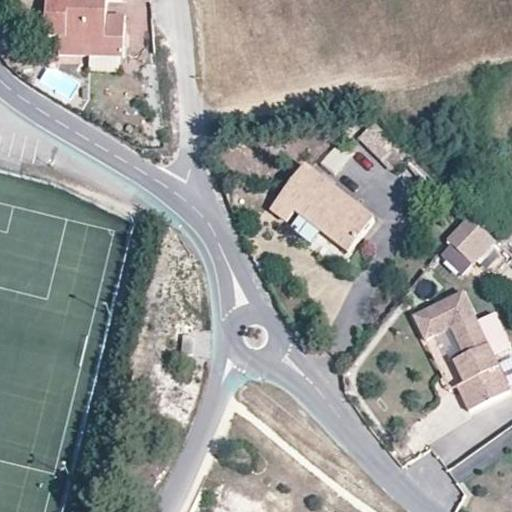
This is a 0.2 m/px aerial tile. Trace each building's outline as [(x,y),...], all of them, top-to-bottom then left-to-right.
[(107,18),(107,0),(105,0),(46,0),(45,38),(60,39),(59,57),(90,58),(91,50),(124,52),(125,24),(106,23),(107,18)] [(124,60),(124,52),(91,50),(90,58),(124,60)] [(381,162),(397,146),(376,124),(360,140),(381,162)] [(162,144),(162,132),(150,132),(150,144),(162,144)] [(320,167),(335,179),(353,156),(337,144),(320,167)] [(391,171),(407,156),(397,146),(381,162),(391,171)] [(376,222),(306,167),(271,212),(288,225),(296,214),(302,218),(291,231),(312,247),(322,234),(350,256),(376,222)] [(426,176),(417,167),(412,172),(421,182),(426,176)] [(496,245),(468,218),(447,243),(474,268),(496,245)] [(511,350),(511,348),(496,316),(478,324),(464,295),(414,319),(426,342),(452,330),(465,358),(454,363),(466,387),(459,390),(470,413),(511,393),(495,359),(511,350)] [(451,394),(459,390),(466,387),(454,363),(465,358),(452,330),(426,342),(451,394)] [(183,354),(194,354),(194,336),(184,336),(183,354)]
